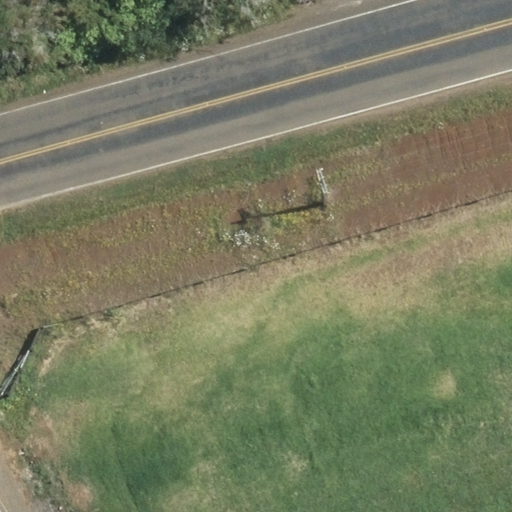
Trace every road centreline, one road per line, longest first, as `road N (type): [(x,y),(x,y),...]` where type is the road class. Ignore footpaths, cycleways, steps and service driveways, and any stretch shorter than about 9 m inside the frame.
road 1 (tertiary): [(0,162),(511,17)]
road 2 (unknown): [(58,511),(0,370)]
